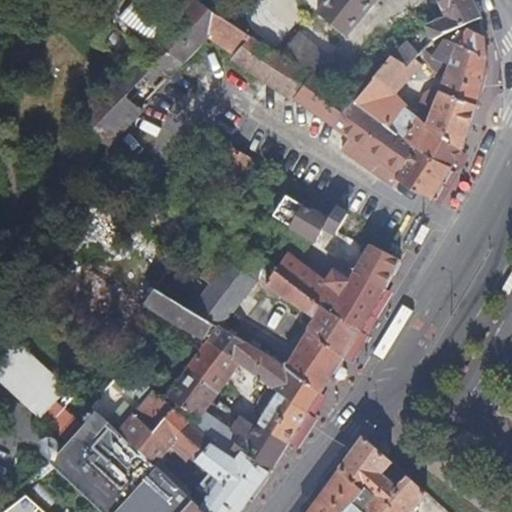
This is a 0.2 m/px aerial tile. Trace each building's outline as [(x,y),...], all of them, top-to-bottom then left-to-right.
[(327,0),(315,14),(343,38),(345,38),(377,0),(439,0),(442,6),(448,18),(427,28),(434,41),(462,28),(481,19),(472,0),(327,0)] [(251,36),(195,1),(153,41),(127,65),(156,91),(163,85),(191,57),(197,50),(201,44),(207,37),(215,42),(213,46),(220,51),(223,47),(234,54),(231,58),(232,59),(251,36)] [(152,37),(159,17),(124,5),(116,24),(152,37)] [(484,77),(484,49),(483,33),(483,25),(475,26),(475,33),(469,32),(462,47),(458,47),(444,80),(480,92),(484,77)] [(432,61),(447,40),(452,42),(462,28),(434,41),(418,57),(423,62),(427,66),(434,71),(436,70),(443,73),(445,68),(432,61)] [(311,76),(251,36),(232,59),(254,74),(293,101),(296,97),(311,76)] [(418,57),(407,45),(405,46),(394,54),(390,58),(404,69),(418,57)] [(395,95),(423,62),(418,57),(404,69),(390,58),(373,80),(395,95)] [(147,105),(156,91),(127,65),(122,72),(80,112),(109,148),(144,109),(147,105)] [(441,77),(443,73),(436,70),(434,71),(427,66),(425,68),(432,73),(431,76),(437,78),(438,82),(443,83),(444,80),(441,77)] [(366,146),(384,123),(377,118),(376,117),(353,103),(349,106),(311,76),(296,97),(366,146)] [(401,99),(395,95),(373,80),(353,103),(376,117),(388,104),(389,103),(396,106),(401,99)] [(476,107),(480,92),(444,80),(443,83),(439,92),(476,107)] [(191,107),(163,85),(156,91),(185,115),(188,112),(191,107)] [(185,115),(156,91),(147,105),(144,109),(173,131),(175,129),(185,115)] [(465,137),(472,119),(476,107),(439,92),(425,126),(451,142),(461,149),(465,137)] [(390,126),(401,109),(396,106),(389,103),(388,104),(376,117),(377,118),(384,123),(390,126)] [(212,130),(188,112),(185,115),(208,134),(212,130)] [(208,134),(185,115),(175,129),(198,147),(208,134)] [(251,160),(269,133),(242,115),(223,141),(251,160)] [(446,164),(390,126),(384,123),(366,146),(365,148),(374,152),(377,146),(379,146),(406,162),(400,173),(398,177),(433,198),(449,171),(451,166),(446,164)] [(451,142),(425,126),(393,126),(390,126),(446,164),(451,166),(457,156),(461,149),(451,142)] [(250,163),(251,160),(223,141),(208,164),(237,183),(250,163)] [(406,162),(379,146),(377,146),(374,152),(397,166),(395,170),(400,173),(406,162)] [(299,186),(253,162),(242,179),(252,185),(266,193),(270,184),(293,195),(299,186)] [(239,203),(252,185),(242,179),(229,197),(239,203)] [(145,207),(157,193),(148,185),(135,199),(145,207)] [(203,231),(174,211),(166,204),(153,219),(162,225),(163,228),(190,247),(203,231)] [(336,234),(348,216),(335,209),(329,221),(301,206),(294,221),(290,225),(317,240),(325,227),(336,234)] [(137,230),(128,223),(112,210),(100,223),(127,244),(137,230)] [(280,219),(284,213),(278,211),(274,216),(280,219)] [(148,223),(136,213),(128,223),(137,230),(141,233),(148,223)] [(308,243),(279,226),(272,239),(289,249),(301,256),(308,243)] [(211,260),(223,245),(203,231),(190,247),(187,251),(195,258),(197,254),(208,264),(211,260)] [(277,267),(231,236),(223,245),(211,260),(221,265),(223,264),(228,263),(257,281),(260,282),(269,288),(283,297),(316,319),(316,320),(311,329),(342,355),(359,329),(275,271),(277,267)] [(384,288),(399,260),(370,246),(367,251),(354,272),(384,288)] [(359,329),(384,288),(354,272),(347,285),(342,283),(339,288),(298,261),(286,254),(277,267),(275,271),(359,329)] [(257,281),(228,263),(223,264),(221,265),(211,260),(208,264),(198,276),(205,281),(200,288),(205,291),(200,298),(192,311),(218,327),(223,329),(230,317),(257,281)] [(140,311),(89,271),(65,301),(117,343),(140,311)] [(218,327),(192,311),(156,289),(146,304),(181,326),(191,332),(197,336),(206,343),(218,327)] [(150,341),(160,326),(145,315),(134,331),(150,341)] [(319,393),(287,366),(264,353),(234,335),(223,329),(218,327),(206,343),(238,364),(278,392),(308,412),(319,393)] [(319,393),(342,355),(311,329),(287,366),(319,393)] [(70,391),(6,334),(0,342),(0,382),(43,421),(70,391)] [(126,356),(137,340),(130,336),(119,351),(126,356)] [(238,364),(206,343),(198,353),(185,371),(217,394),(238,364)] [(185,371),(198,353),(190,347),(185,344),(175,358),(172,357),(169,360),(176,366),(185,371)] [(175,384),(185,371),(176,366),(167,380),(175,384)] [(210,404),(217,394),(185,371),(175,384),(166,396),(170,399),(198,419),(204,413),(210,404)] [(135,397),(145,385),(135,377),(124,390),(135,397)] [(110,408),(124,390),(114,380),(91,405),(103,416),(110,408)] [(235,460),(193,426),(166,404),(153,392),(147,399),(126,423),(110,408),(103,416),(161,470),(165,465),(160,460),(174,444),(181,449),(191,459),(209,471),(198,485),(209,495),(200,505),(208,511),(240,511),(270,474),(241,453),(235,460)] [(285,450),(308,412),(278,392),(256,426),(256,428),(285,450)] [(198,419),(170,399),(166,404),(193,426),(198,419)] [(285,450),(256,428),(239,417),(229,431),(204,413),(198,419),(193,426),(235,460),(241,453),(270,474),(285,450)] [(208,511),(200,505),(161,470),(103,416),(90,432),(118,458),(158,497),(143,511),(208,511)] [(118,458),(90,432),(74,450),(50,463),(75,487),(92,468),(101,477),(118,458)] [(413,511),(422,503),(429,495),(412,481),(401,493),(383,477),(393,464),(369,441),(315,511),(413,511)] [(102,511),(83,494),(66,511),(102,511)] [(43,511),(26,496),(4,511),(43,511)]
